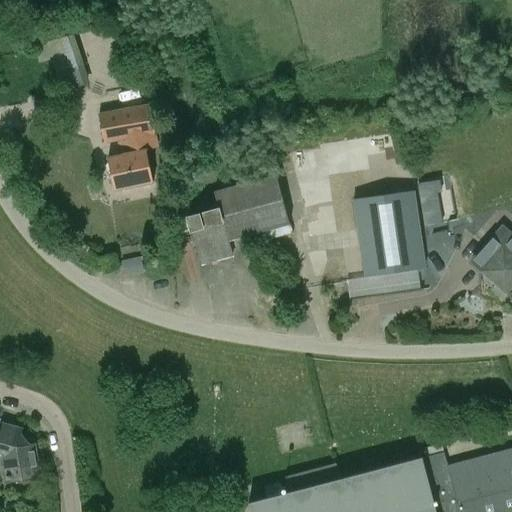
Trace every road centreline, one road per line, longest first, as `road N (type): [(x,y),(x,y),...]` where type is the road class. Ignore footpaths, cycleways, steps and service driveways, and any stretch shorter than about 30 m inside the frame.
road 1 (unclassified): [(511,346),(329,350),(139,313),(97,293),(57,260),(18,223),(0,191)]
road 2 (residential): [(0,389),(50,411),(62,434),(73,511)]
